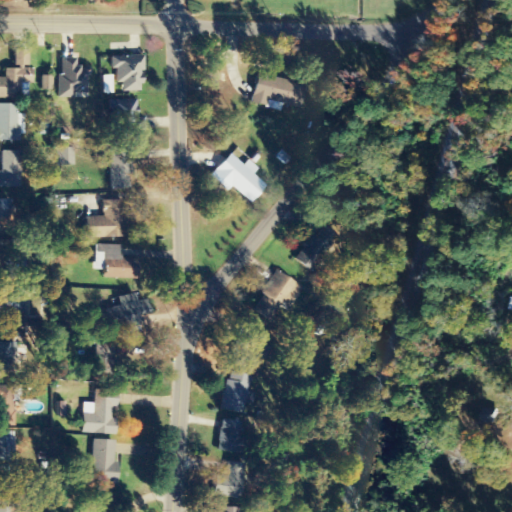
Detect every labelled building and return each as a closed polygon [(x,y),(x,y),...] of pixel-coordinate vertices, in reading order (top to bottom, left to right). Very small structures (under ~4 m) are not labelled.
[(0,97),(27,98),(27,84),(30,84),(31,69),(26,69),(26,50),(13,50),(13,69),(3,69),(3,78),(0,77),(0,97)] [(115,84),(121,84),(121,92),(142,92),(141,56),(109,56),(110,69),(115,69),(115,84)] [(56,98),(74,99),(74,93),(86,94),(87,67),(75,67),(75,58),(60,57),(59,76),(56,75),(56,98)] [(252,71),(246,95),(251,96),(249,102),(264,106),(266,100),(297,108),(303,84),(252,71)] [(135,99),(110,100),(111,131),(144,130),(143,116),(136,117),(135,99)] [(0,141),(22,141),(22,114),(14,114),(15,105),(0,104),(0,141)] [(109,189),(131,189),(130,147),(109,148),(109,189)] [(53,166),(73,166),(72,148),(52,149),(53,166)] [(19,152),(0,151),(0,187),(19,188),(19,152)] [(228,155),(214,172),(250,203),(264,186),(228,155)] [(0,220),(11,220),(12,200),(0,199),(0,220)] [(83,217),(84,238),(126,237),(125,200),(102,200),(102,217),(83,217)] [(339,239),(322,225),(293,259),(311,274),(339,239)] [(120,246),(102,245),(101,278),(135,279),(136,260),(119,259),(120,246)] [(252,310),(277,325),(300,287),(275,272),(252,310)] [(0,329),(22,328),(21,294),(0,294),(0,329)] [(116,297),(117,307),(104,309),(108,334),(138,328),(136,315),(147,313),(145,300),(135,302),(133,294),(116,297)] [(278,323),(251,313),(249,319),(257,323),(257,324),(275,330),(278,323)] [(260,327),(241,322),(229,365),(244,369),(248,353),(252,355),(260,327)] [(0,374),(13,375),(14,343),(0,342),(0,374)] [(219,410),(241,414),(243,403),(251,405),(253,393),(246,392),(249,376),(227,371),(219,410)] [(81,434),(114,435),(114,419),(110,418),(111,408),(116,408),(116,391),(93,390),(93,414),(81,414),(81,434)] [(0,426),(11,426),(12,392),(0,392),(0,426)] [(498,409),(483,410),(483,424),(498,424),(498,409)] [(234,453),(238,422),(220,420),(216,451),(234,453)] [(13,432),(0,432),(0,472),(14,472),(13,432)] [(114,485),(115,463),(113,463),(113,441),(91,440),(90,484),(114,485)] [(244,465),(226,462),(224,477),(214,476),(212,495),(238,499),(244,465)] [(0,511),(15,511),(15,503),(0,503),(0,511)]
